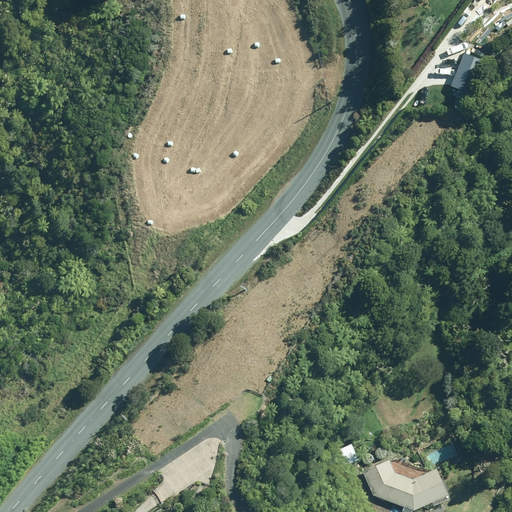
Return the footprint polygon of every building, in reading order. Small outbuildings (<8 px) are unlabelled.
[(439,87),(431,81),(419,97),(427,102),(439,87)] [(422,412),(424,417),(436,412),(430,400),(423,403),(426,411),(422,412)] [(451,438),(420,453),(430,471),(460,456),(451,438)] [(411,456),(401,454),(399,467),(409,469),(411,456)] [(392,461),(364,473),(375,496),(405,507),(403,511),(415,511),(434,503),(436,507),(453,499),(439,469),(421,477),(422,470),(408,469),(406,477),(397,474),(392,461)]
